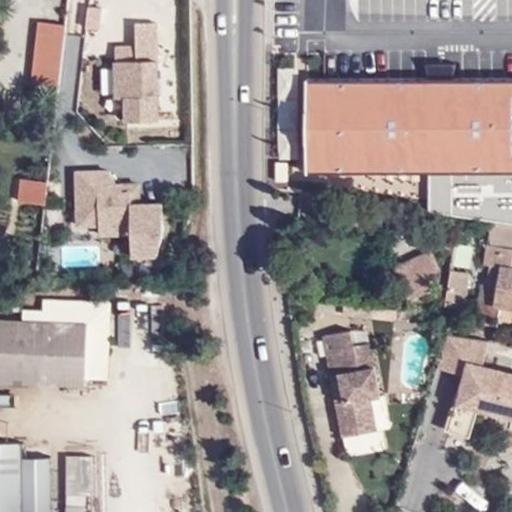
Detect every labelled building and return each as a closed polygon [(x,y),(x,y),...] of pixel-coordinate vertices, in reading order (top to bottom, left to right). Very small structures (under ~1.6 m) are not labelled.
[(63,89),(67,26),(38,24),(34,87),(63,89)] [(132,125),(164,125),(164,28),(144,28),(144,65),(143,65),(137,66),(123,66),(123,102),(132,102),(132,125)] [(103,97),(116,96),(116,71),(102,72),(103,97)] [(313,78),(315,172),(432,171),(511,169),(511,74),(442,76),(313,78)] [(511,169),(432,171),(432,200),(511,211),(511,169)] [(106,240),(138,240),(139,261),(164,261),(165,255),(170,235),(169,209),(138,210),(138,191),(115,191),(109,178),(83,179),(85,233),(106,232),(106,240)] [(18,183),(19,208),(48,207),(47,182),(18,183)] [(484,282),(481,301),(487,302),(502,304),(511,306),(511,246),(491,244),(489,260),(496,261),(493,283),(484,282)] [(438,278),(437,285),(432,313),(448,315),(454,281),(438,278)] [(486,314),(501,317),(502,304),(487,302),(486,314)] [(367,316),(368,306),(339,304),(338,314),(367,316)] [(398,316),(399,309),(390,308),(390,315),(398,316)] [(0,381),(87,387),(89,325),(0,320),(0,381)] [(511,322),(488,325),(490,351),(511,348),(511,322)] [(348,345),(345,330),(319,335),(339,433),(372,426),(366,398),(373,396),(363,342),(348,345)] [(511,374),(481,366),(488,340),(449,335),(438,366),(463,373),(454,403),(476,409),(511,418),(511,374)] [(0,511),(51,511),(51,455),(24,455),(25,441),(0,440),(0,511)] [(97,488),(109,490),(112,463),(100,461),(97,488)]
